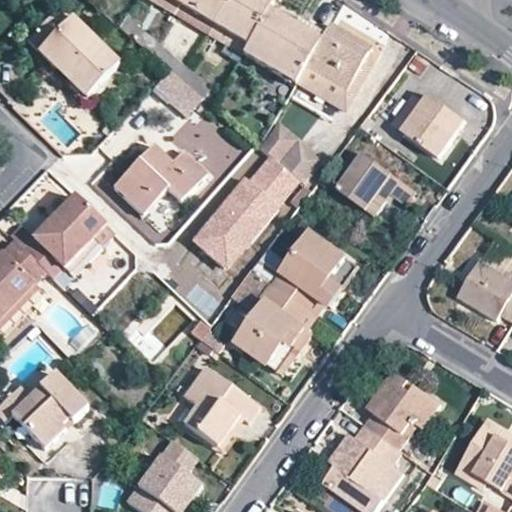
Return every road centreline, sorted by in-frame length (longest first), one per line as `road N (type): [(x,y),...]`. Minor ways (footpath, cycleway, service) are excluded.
road 1 (residential): [(387,308),(235,511)]
road 2 (residential): [(511,135),(387,308)]
road 3 (residential): [(387,308),(511,383)]
